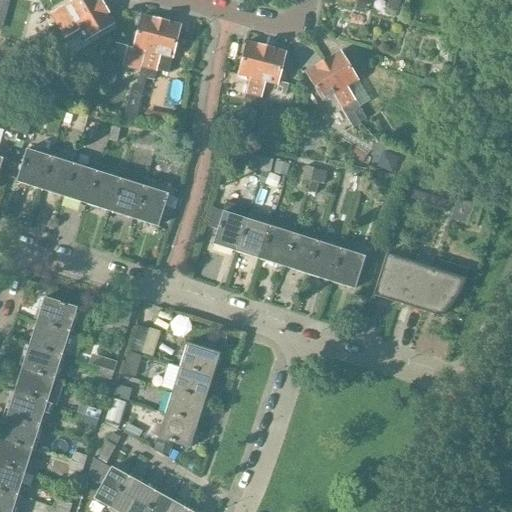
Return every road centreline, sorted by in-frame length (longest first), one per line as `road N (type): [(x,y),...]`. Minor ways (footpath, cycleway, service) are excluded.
road 1 (residential): [(303,336),(10,247)]
road 2 (residential): [(244,511),(303,336)]
road 3 (residential): [(434,379),(303,336)]
road 4 (residential): [(303,15),(286,26),(183,0)]
